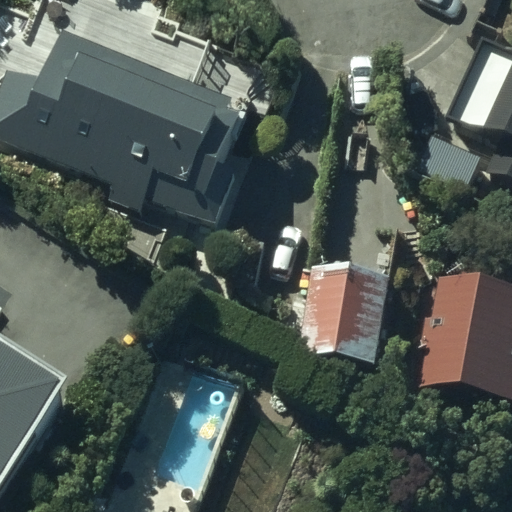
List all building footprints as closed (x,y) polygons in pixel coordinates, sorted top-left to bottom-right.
[(232,124),(218,118),(223,106),(57,37),(33,93),(5,81),(0,93),(0,145),(206,235),(231,179),(213,171),(232,124)] [(511,68),(479,55),(445,133),(505,159),(503,162),(511,165),(511,68)] [(389,289),(318,273),(298,365),(369,380),(389,289)] [(511,316),(511,305),(428,290),(408,401),(494,416),(511,418),(511,347),(507,346),(511,316)] [(0,493),(63,398),(0,357),(0,493)]
